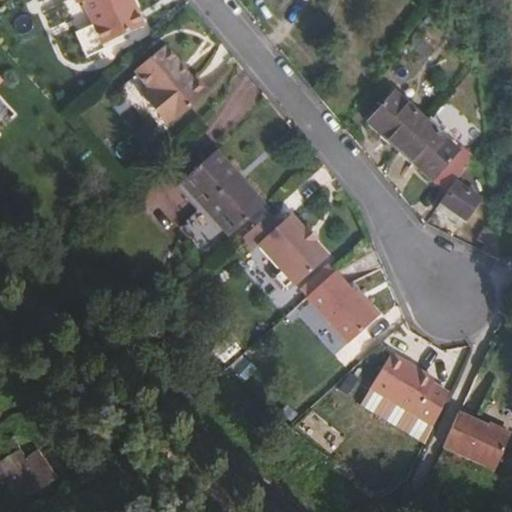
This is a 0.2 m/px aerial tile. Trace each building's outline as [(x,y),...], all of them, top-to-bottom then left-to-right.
[(131,13),(138,10),(133,0),(74,0),(76,5),(82,2),(102,46),(139,29),(131,13)] [(145,26),(138,10),(131,13),(139,29),(145,26)] [(164,46),(133,72),(150,92),(142,98),(165,126),(173,119),(175,122),(210,92),(195,75),(191,78),(164,46)] [(455,181),(474,155),(463,147),(460,151),(393,92),(365,123),(446,194),(455,181)] [(215,151),(180,183),(205,210),(185,228),(209,255),(264,207),(215,151)] [(480,199),(455,181),(446,194),(439,203),(465,221),(480,199)] [(439,203),(434,210),(460,228),(465,221),(439,203)] [(278,226),(267,215),(241,239),(245,242),(251,250),(257,245),(280,270),(273,276),(272,280),(282,290),(287,290),(292,285),(295,287),(328,257),(313,241),(302,229),(290,215),(278,226)] [(307,225),(302,229),(313,241),(318,237),(307,225)] [(306,298),(335,271),(329,265),(299,291),(306,298)] [(354,293),(335,271),(306,298),(348,344),(377,318),(354,293)] [(358,289),(354,293),(377,318),(381,314),(358,289)] [(391,353),(369,389),(413,416),(431,427),(447,392),(432,382),(435,379),(391,353)] [(458,412),(442,448),(494,472),(510,436),(458,412)] [(0,446),(0,467),(3,472),(26,457),(15,442),(18,440),(15,436),(0,446)] [(54,479),(35,452),(29,455),(49,483),(54,479)] [(26,457),(3,472),(23,501),(49,483),(29,455),(26,457)]
